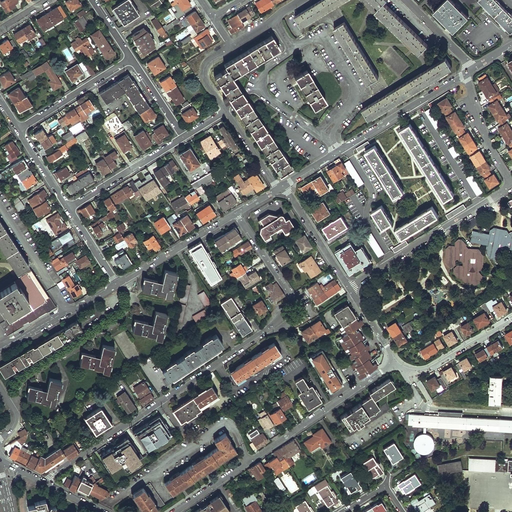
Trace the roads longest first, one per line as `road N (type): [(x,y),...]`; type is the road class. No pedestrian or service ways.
road 1 (residential): [(45,482),(285,316),(289,292),(236,213)]
road 2 (residential): [(467,72),(283,186)]
road 3 (residential): [(349,288),(511,187)]
road 4 (residential): [(175,511),(324,410)]
road 5 (residential): [(236,213),(116,284)]
road 6 (residential): [(10,405),(23,379),(114,323)]
road 7 (residential): [(68,208),(183,136)]
road 8 (residential): [(131,57),(19,129)]
road 9 (residential): [(511,318),(429,368),(395,361)]
road 10 (residential): [(349,288),(283,186)]
road 11 (residential): [(511,184),(483,134),(467,72)]
